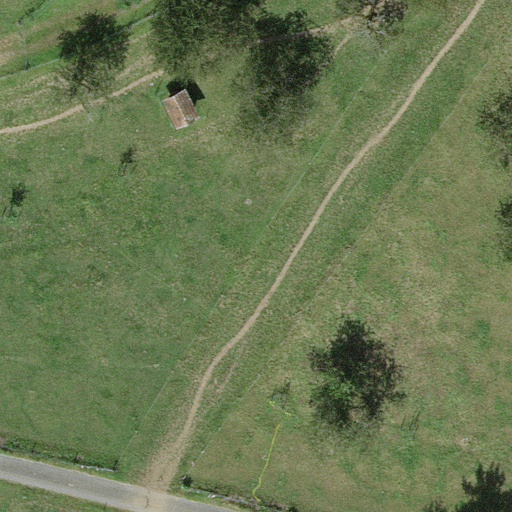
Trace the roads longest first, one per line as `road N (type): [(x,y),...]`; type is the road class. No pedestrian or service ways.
road 1 (track): [(161,511),(0,472)]
road 2 (track): [(135,0),(0,55)]
